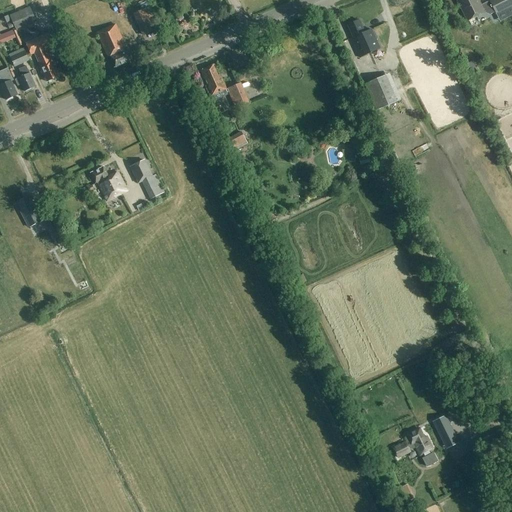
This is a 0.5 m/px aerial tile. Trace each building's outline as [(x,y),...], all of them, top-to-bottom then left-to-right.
[(481,6),(478,0),(456,0),(468,21),(485,13),(484,12),(493,7),(497,14),(511,6),(511,0),(489,0),(490,1),(481,6)] [(10,16),(16,31),(16,32),(36,23),(29,8),(10,16)] [(133,15),(142,37),(158,30),(149,8),(133,15)] [(102,11),(94,18),(97,23),(106,16),(102,11)] [(359,20),(348,25),(354,40),(352,41),(360,58),(380,48),(371,30),(365,33),(359,20)] [(115,68),(133,60),(128,49),(124,50),(122,44),(124,44),(116,25),(97,33),(108,58),(110,57),(115,68)] [(47,82),(59,77),(52,60),(51,60),(46,48),(58,43),(53,31),(25,43),(31,55),(34,53),(47,82)] [(9,39),(10,42),(15,40),(13,33),(12,32),(7,34),(9,39)] [(10,59),(14,68),(29,61),(25,52),(10,59)] [(25,92),(36,87),(26,65),(16,70),(19,77),(18,78),(14,80),(17,86),(22,85),(25,92)] [(226,90),(220,74),(218,75),(213,65),(201,71),(212,96),(226,90)] [(17,95),(12,82),(13,81),(8,69),(0,72),(0,80),(2,84),(0,85),(0,86),(6,100),(17,95)] [(381,77),(365,85),(376,111),(393,104),(381,77)] [(263,90),(253,79),(246,85),(256,96),(263,90)] [(241,83),(227,89),(235,109),(250,103),(241,83)] [(252,125),(252,135),(266,135),(266,125),(252,125)] [(247,144),(241,132),(228,139),(235,151),(247,144)] [(355,159),(352,143),(346,145),(349,160),(355,159)] [(153,177),(145,159),(130,167),(138,184),(153,177)] [(104,167),(91,173),(96,183),(98,182),(107,201),(127,192),(118,172),(109,177),(104,167)] [(157,178),(143,185),(150,200),(164,194),(157,178)] [(29,196),(18,202),(23,212),(21,213),(28,227),(42,220),(29,196)] [(16,202),(9,204),(12,212),(19,210),(16,202)] [(43,219),(61,253),(70,248),(53,215),(43,219)] [(72,259),(62,264),(67,274),(77,270),(72,259)] [(441,440),(455,434),(446,415),(432,422),(441,440)] [(473,421),(476,429),(486,424),(482,417),(473,421)] [(415,446),(420,458),(434,451),(427,436),(425,437),(421,428),(405,435),(412,448),(415,446)] [(509,438),(504,428),(479,440),(484,452),(509,438)] [(407,442),(392,449),(397,459),(412,452),(407,442)] [(414,498),(408,484),(399,488),(406,502),(414,498)]
